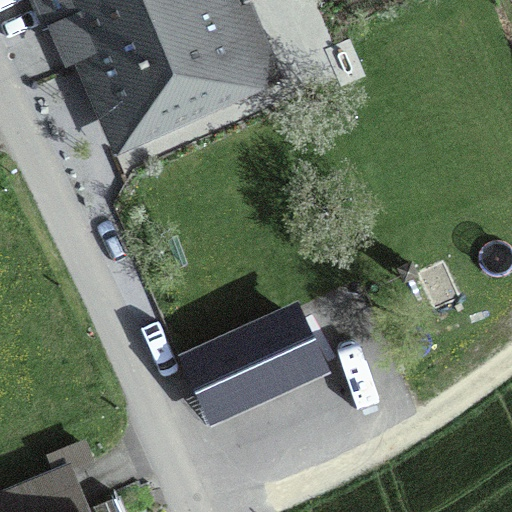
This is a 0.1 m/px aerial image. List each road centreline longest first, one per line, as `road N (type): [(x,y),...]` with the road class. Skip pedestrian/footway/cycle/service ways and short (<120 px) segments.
road 1 (unclassified): [(195,511),(0,110)]
road 2 (track): [(281,511),(410,448),(511,375)]
